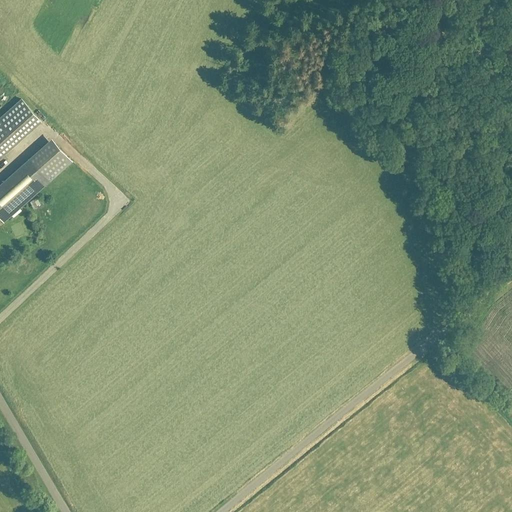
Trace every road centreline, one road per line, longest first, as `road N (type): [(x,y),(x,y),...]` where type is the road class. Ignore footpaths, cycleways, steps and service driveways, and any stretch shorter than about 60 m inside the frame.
road 1 (unclassified): [(222,511),(511,274)]
road 2 (unclassified): [(67,511),(0,397)]
